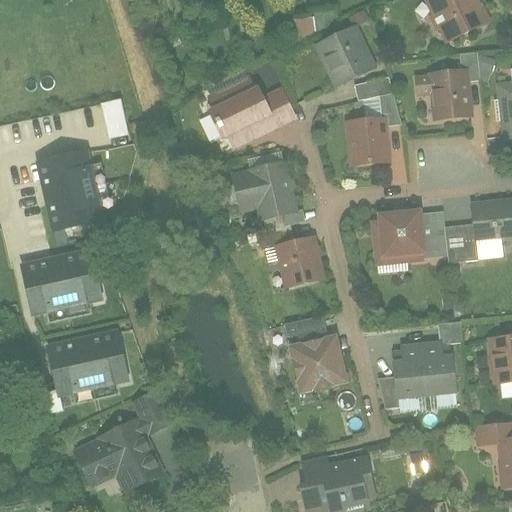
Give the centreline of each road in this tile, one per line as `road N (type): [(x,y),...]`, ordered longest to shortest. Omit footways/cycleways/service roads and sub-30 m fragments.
road 1 (residential): [(328,203),(382,408)]
road 2 (residential): [(511,183),(328,203)]
